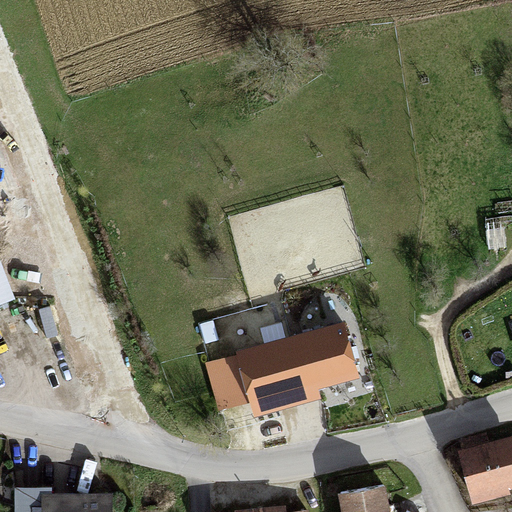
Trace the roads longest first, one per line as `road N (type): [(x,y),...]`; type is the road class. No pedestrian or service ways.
road 1 (track): [(142,450),(0,70)]
road 2 (residential): [(423,429),(281,464),(213,466),(142,450)]
road 3 (unclassified): [(0,420),(142,450)]
